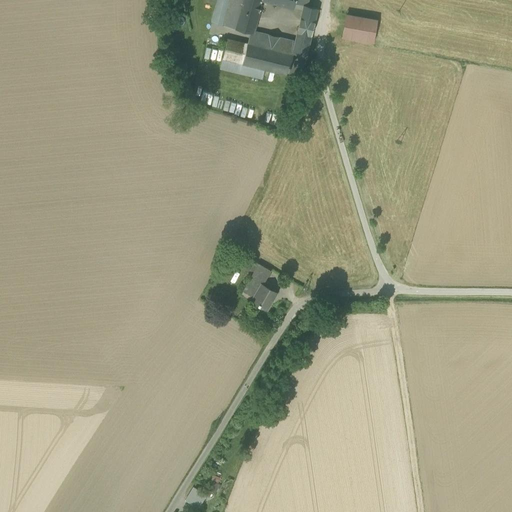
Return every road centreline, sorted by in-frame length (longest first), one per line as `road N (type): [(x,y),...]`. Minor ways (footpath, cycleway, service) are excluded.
road 1 (unclassified): [(387,294),(322,297),(291,313),(166,511)]
road 2 (unclassified): [(387,294),(317,53),(327,0)]
road 3 (track): [(387,294),(419,511)]
road 4 (unclassified): [(511,297),(387,294)]
